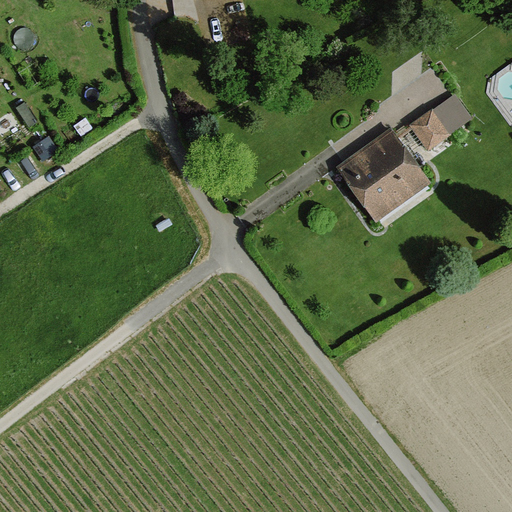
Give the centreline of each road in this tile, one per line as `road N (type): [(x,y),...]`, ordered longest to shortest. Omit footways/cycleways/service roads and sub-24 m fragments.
road 1 (track): [(0,429),(233,249),(440,511)]
road 2 (residential): [(143,0),(165,120),(233,249)]
